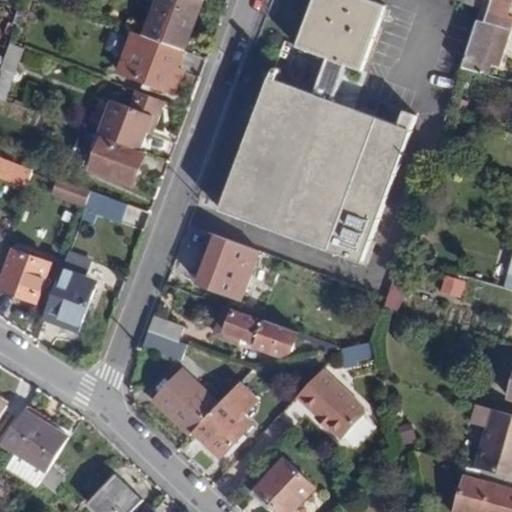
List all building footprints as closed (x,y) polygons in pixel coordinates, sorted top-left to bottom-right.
[(186,50),(203,0),(158,0),(146,36),(186,50)] [(328,57),(349,65),(363,70),(387,6),(370,0),(315,0),(299,45),(328,57)] [(456,0),(482,9),(485,0),(456,0)] [(485,0),(482,9),(479,20),(506,28),(509,28),(511,18),(507,16),(511,0),(485,0)] [(506,28),(479,20),(464,67),(484,73),(487,60),(496,63),(506,28)] [(179,68),(186,50),(146,36),(136,32),(122,72),(178,92),(185,71),(179,68)] [(12,43),(10,48),(3,68),(17,72),(26,48),(12,43)] [(336,101),(349,65),(328,57),(315,94),(336,101)] [(400,125),(336,101),(315,94),(272,78),(224,210),(365,262),(414,131),(411,130),(417,114),(406,110),(400,125)] [(156,122),(165,99),(144,91),(139,103),(130,99),(116,140),(141,150),(152,121),(156,122)] [(135,185),(148,152),(141,150),(116,140),(106,137),(95,170),(135,185)] [(21,183),(26,169),(6,162),(2,176),(21,183)] [(56,193),(87,205),(92,190),(61,179),(56,193)] [(87,205),(98,209),(103,194),(92,190),(87,205)] [(124,218),(130,203),(103,194),(98,209),(124,218)] [(413,225),(407,243),(420,247),(425,229),(413,225)] [(261,252),(219,236),(203,282),(244,297),(261,252)] [(38,301),(51,264),(15,251),(3,287),(38,301)] [(70,253),(48,318),(64,324),(63,328),(80,334),(96,287),(86,284),(93,262),(70,253)] [(440,292),(460,299),(465,282),(446,275),(440,292)] [(294,349),(300,333),(228,306),(220,326),(229,330),(226,337),(242,343),(244,337),(259,341),(258,346),(285,355),(294,349)] [(156,315),(151,330),(180,341),(185,326),(156,315)] [(217,334),(226,337),(229,330),(220,326),(217,334)] [(151,330),(145,346),(183,360),(189,344),(180,341),(151,330)] [(375,342),(344,349),(347,365),(358,363),(357,358),(378,354),(375,342)] [(391,362),(381,364),(384,377),(394,374),(391,362)] [(156,399),(193,433),(196,430),(222,403),(185,369),(173,381),(164,391),(156,399)] [(323,370),(297,398),(342,438),(366,411),(323,370)] [(158,385),(164,391),(173,381),(167,375),(158,385)] [(222,403),(196,430),(222,455),(253,423),(245,415),(259,400),(242,382),(222,403)] [(0,418),(9,405),(0,399),(0,418)] [(511,477),(511,414),(489,408),(485,426),(491,428),(480,469),(511,477)] [(0,460),(10,466),(37,417),(25,411),(0,447),(0,460)] [(52,465),(70,438),(37,417),(10,466),(37,485),(43,480),(52,465)] [(286,459),(259,488),(276,504),(284,511),(291,511),(315,486),(286,459)] [(64,477),(52,465),(43,480),(54,490),(64,477)] [(511,511),(511,477),(480,469),(471,467),(459,511),(511,511)] [(116,474),(90,503),(99,511),(132,511),(144,500),(116,474)] [(276,504),(259,488),(256,493),(271,508),(276,504)]
